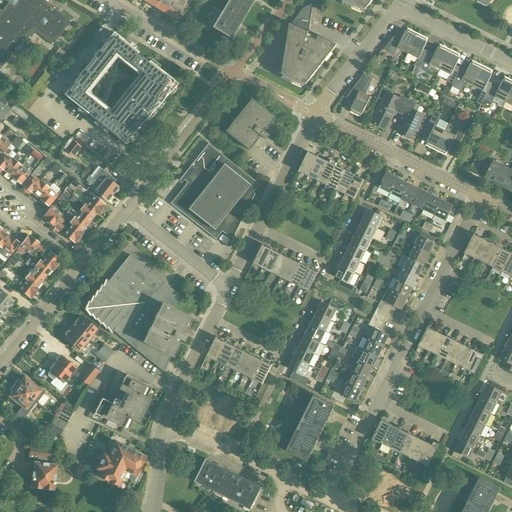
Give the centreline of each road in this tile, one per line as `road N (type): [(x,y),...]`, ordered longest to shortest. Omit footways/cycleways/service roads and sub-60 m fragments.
road 1 (residential): [(476,199),(310,118)]
road 2 (residential): [(327,504),(163,423)]
road 3 (residential): [(310,118),(394,9)]
road 4 (residential): [(228,287),(124,207)]
road 5 (residential): [(511,66),(394,9)]
road 6 (residential): [(0,362),(81,261)]
road 7 (residential): [(419,315),(476,199)]
